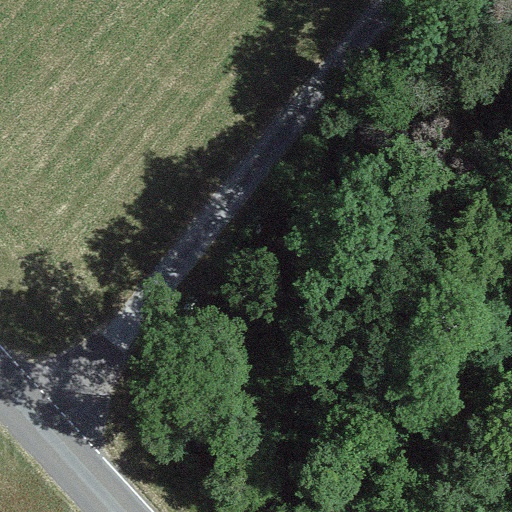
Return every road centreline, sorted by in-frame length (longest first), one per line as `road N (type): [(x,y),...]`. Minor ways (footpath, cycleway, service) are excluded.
road 1 (track): [(36,417),(265,163),(398,0)]
road 2 (tertiary): [(0,379),(124,511)]
